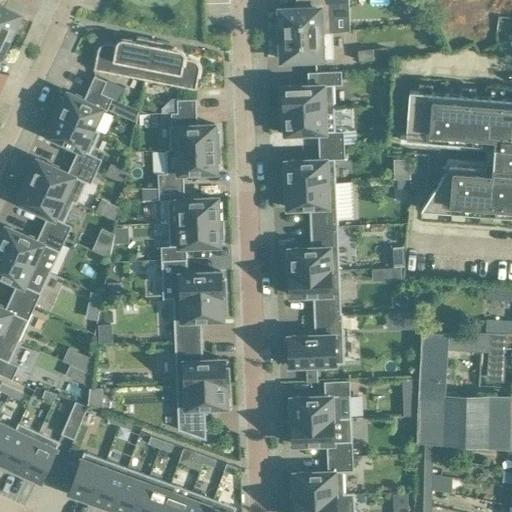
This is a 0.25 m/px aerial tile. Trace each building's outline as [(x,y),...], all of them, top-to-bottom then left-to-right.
[(347,0),(302,0),(303,8),(280,9),(280,21),(277,22),(277,34),(321,33),(330,32),(330,18),(335,18),(335,10),(347,10),(347,0)] [(0,5),(0,33),(12,39),(18,27),(15,26),(20,14),(0,5)] [(321,33),(277,34),(278,47),(281,47),(282,60),(331,58),(330,32),(321,33)] [(12,39),(0,33),(0,57),(4,49),(7,51),(12,39)] [(145,79),(153,39),(137,36),(136,40),(125,38),(122,38),(120,39),(118,40),(117,42),(116,44),(110,42),(107,42),(103,43),(101,45),(99,48),(98,51),(94,69),(145,79)] [(499,44),(504,53),(511,48),(511,41),(510,38),(499,44)] [(194,59),(191,58),(185,57),(185,55),(184,53),(183,51),(182,50),(179,49),(168,46),(169,43),(153,39),(145,79),(196,89),(200,71),(200,67),(199,64),(197,61),(194,59)] [(373,49),(358,51),(359,61),(374,60),(373,49)] [(334,107),(333,84),(342,84),(341,70),(316,72),(316,85),(283,86),(283,91),(279,91),(280,110),(334,107)] [(95,75),(89,87),(101,93),(106,81),(95,75)] [(93,128),(102,108),(107,110),(112,98),(101,93),(89,87),(84,99),(68,92),(64,99),(61,97),(55,112),(93,129),(93,128)] [(511,97),(409,90),(406,138),(484,144),(483,154),(494,155),(493,165),(451,162),(421,209),(511,215),(511,97)] [(177,99),(178,112),(196,111),(196,99),(177,99)] [(335,131),(334,107),(280,110),(281,128),(285,128),(285,133),(318,132),(319,145),(344,143),(344,131),(335,131)] [(132,108),(128,118),(137,122),(139,110),(132,108)] [(220,147),(219,132),(215,132),(215,124),(197,124),(196,111),(178,112),(171,113),(172,126),(169,126),(170,150),(178,150),(178,149),(220,147)] [(93,128),(93,129),(55,112),(48,126),(52,127),(48,135),(79,149),(73,160),(96,171),(102,159),(90,153),(100,131),(93,128)] [(336,182),(335,159),(345,158),(344,143),(319,145),(320,159),(286,160),(286,169),(282,169),(283,184),(336,182)] [(167,173),(158,173),(159,186),(184,185),(183,173),(217,171),(216,163),(220,163),(220,147),(178,149),(178,150),(170,150),(166,150),(167,173)] [(77,203),(87,181),(91,183),(96,171),(73,160),(68,172),(38,158),(35,163),(32,161),(24,178),(73,201),(77,203)] [(73,201),(24,178),(16,195),(20,197),(18,201),(48,215),(43,227),(66,237),(71,225),(64,222),(73,201)] [(337,227),(336,182),(283,184),(284,199),(287,199),(288,208),(310,207),(311,228),(337,227)] [(223,220),(222,202),(218,202),(218,197),(184,198),(184,185),(159,186),(159,200),(168,199),(168,223),(223,220)] [(223,239),(223,220),(168,223),(169,246),(161,246),(162,260),(187,259),(186,246),(220,244),(219,239),(223,239)] [(0,248),(50,272),(66,237),(43,227),(37,240),(6,226),(3,233),(0,232),(0,248)] [(339,269),(337,227),(311,228),(311,247),(289,248),(290,256),(286,257),(286,272),(339,269)] [(407,296),(416,230),(390,227),(382,293),(407,296)] [(50,272),(0,248),(0,274),(17,283),(12,294),(35,304),(50,272)] [(226,295),(225,280),(222,280),(221,271),(187,272),(187,259),(162,260),(163,298),(173,298),(173,297),(226,295)] [(341,312),(339,269),(286,272),(287,287),(291,286),(291,295),(313,294),(314,318),(342,317),(342,312),(341,312)] [(511,286),(485,285),(484,298),(511,300),(511,286)] [(0,331),(19,341),(35,304),(12,294),(6,308),(0,305),(0,331)] [(227,310),(226,295),(173,297),(173,298),(175,342),(202,341),(201,319),(223,319),(223,310),(227,310)] [(418,312),(410,313),(411,329),(419,329),(418,312)] [(344,363),(342,317),(314,318),(315,334),(289,335),(289,340),(284,340),(285,360),(290,360),(290,365),(344,363)] [(511,320),(487,319),(487,333),(490,333),(511,333),(511,320)] [(19,341),(0,331),(0,373),(3,375),(19,341)] [(511,397),(443,396),(448,332),(421,332),(420,341),(421,341),(417,442),(425,442),(425,444),(435,444),(446,445),(446,443),(511,448),(511,397)] [(511,333),(490,333),(488,365),(504,366),(506,347),(511,346),(511,333)] [(132,386),(157,387),(159,343),(134,341),(132,386)] [(230,382),(229,367),(225,367),(225,359),(203,360),(202,341),(175,342),(177,384),(230,382)] [(341,417),(340,395),(350,394),(350,380),(324,381),(325,395),(291,397),(292,405),(288,405),(288,421),(341,418),(341,417)] [(0,389),(9,394),(12,387),(1,382),(0,385),(0,389)] [(227,406),(226,397),(230,397),(230,382),(177,384),(179,429),(206,439),(205,407),(227,406)] [(20,399),(23,392),(12,387),(9,394),(20,399)] [(53,401),(56,394),(45,390),(42,397),(53,401)] [(89,405),(76,400),(62,434),(75,439),(89,405)] [(119,425),(122,417),(111,413),(108,421),(119,425)] [(130,429),(133,422),(122,417),(119,425),(130,429)] [(341,417),(341,418),(288,421),(289,435),(293,435),(293,444),(327,443),(327,457),(353,456),(351,417),(341,417)] [(0,461),(1,462),(16,429),(0,421),(0,461)] [(21,471),(39,432),(19,422),(16,429),(1,462),(21,471)] [(249,456),(249,422),(227,422),(228,457),(249,456)] [(41,480),(59,441),(39,432),(21,471),(41,480)] [(160,447),(162,440),(151,436),(148,443),(160,447)] [(171,451),(173,444),(162,440),(160,447),(171,451)] [(434,459),(435,444),(425,444),(425,458),(434,459)] [(92,500),(107,460),(84,451),(69,492),(92,500)] [(202,463),(205,455),(194,451),(191,458),(202,463)] [(214,467),(216,459),(205,455),(202,463),(214,467)] [(344,493),(343,470),(353,470),(353,456),(327,457),(328,471),(294,472),(295,481),(291,481),(292,496),(344,494),(344,493)] [(433,473),(434,459),(425,458),(425,473),(433,473)] [(113,508),(128,467),(107,460),(92,500),(113,508)] [(235,474),(238,467),(227,463),(224,470),(235,474)] [(124,511),(136,511),(149,475),(128,467),(113,508),(124,511)] [(433,489),(433,473),(425,473),(424,489),(433,489)] [(160,511),(171,483),(149,475),(136,511),(160,511)] [(184,511),(192,491),(171,483),(160,511),(184,511)] [(432,504),(433,489),(424,489),(424,504),(432,504)] [(208,511),(214,498),(192,491),(184,511),(208,511)] [(344,493),(344,494),(292,496),(292,511),(296,511),(295,511),(354,511),(354,492),(344,493)] [(408,504),(408,492),(393,493),(394,505),(408,504)] [(234,511),(236,506),(214,498),(208,511),(234,511)]
